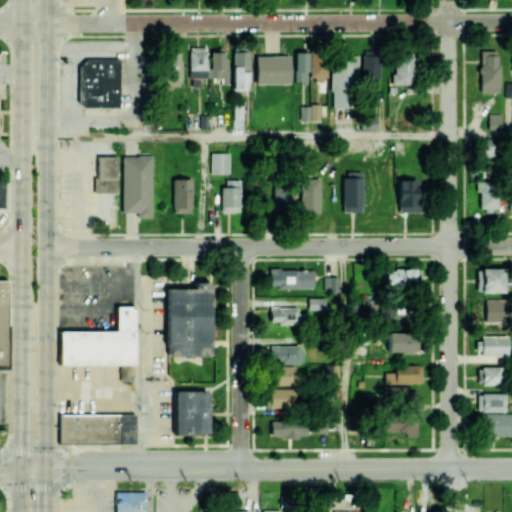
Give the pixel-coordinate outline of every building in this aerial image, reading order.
[(205,78),(206,47),(188,46),(188,77),(205,78)] [(208,49),(209,78),(220,78),(220,84),(226,84),(226,49),(208,49)] [(498,51),(479,50),(478,91),(498,92),(498,51)] [(231,87),(247,88),(248,51),(232,51),(231,87)] [(306,52),(294,51),(293,83),(306,83),(306,52)] [(361,79),(368,79),(367,88),(378,89),(379,52),(361,51),(361,79)] [(166,86),(181,86),(181,52),(166,52),(166,86)] [(392,84),(413,84),(412,53),(391,54),(392,84)] [(254,84),(289,83),(289,55),(254,56),(254,84)] [(325,78),(326,56),(309,55),(308,77),(325,78)] [(356,55),(330,55),(330,107),(348,107),(348,86),(356,86),(356,55)] [(118,107),(117,58),(77,59),(78,108),(118,107)] [(318,105),(300,105),(300,119),(318,120),(318,105)] [(376,129),(375,115),(360,116),(361,130),(376,129)] [(228,152),(209,153),(210,174),(228,173),(228,152)] [(115,193),(116,156),(95,155),(94,193),(115,193)] [(150,156),(121,156),(121,213),(136,212),(136,217),(150,217),(150,156)] [(319,212),(319,178),(299,178),(299,213),(319,212)] [(239,211),(239,179),(221,179),(221,211),(239,211)] [(418,211),(418,179),(397,179),(396,211),(418,211)] [(477,209),(497,210),(497,181),(478,181),(477,209)] [(291,214),(292,185),(273,184),(272,213),(291,214)] [(386,268),(386,286),(420,287),(420,269),(386,268)] [(503,268),(476,268),(476,292),(503,291),(503,268)] [(312,288),(312,270),(269,269),(268,287),(312,288)] [(165,356),(209,356),(210,282),(193,282),(193,288),(165,288),(165,356)] [(307,310),(324,310),(324,298),(307,297),(307,310)] [(483,322),(507,322),(507,299),(484,298),(483,322)] [(133,364),(133,306),(115,306),(115,330),(58,330),(58,364),(133,364)] [(387,351),(416,351),(416,332),(387,332),(387,351)] [(480,356),(507,356),(507,335),(480,335),(480,356)] [(300,344),(268,345),(269,364),(301,363),(300,344)] [(421,382),(421,364),(394,365),(394,372),(383,372),(383,383),(421,382)] [(271,384),(294,385),(295,366),(271,366),(271,384)] [(500,366),(476,367),(476,384),(501,384),(500,366)] [(268,407),(295,408),(296,389),(269,388),(268,407)] [(207,390),(171,391),(172,434),(207,434),(207,390)] [(504,411),(504,393),(476,393),(476,411),(504,411)] [(511,413),(479,412),(479,435),(511,435),(511,413)] [(416,436),(416,416),(380,416),(380,432),(403,431),(403,436),(416,436)] [(269,436),(307,437),(307,433),(325,433),(325,419),(269,418),(269,436)] [(113,490),(113,511),(144,511),(144,490),(113,490)]
